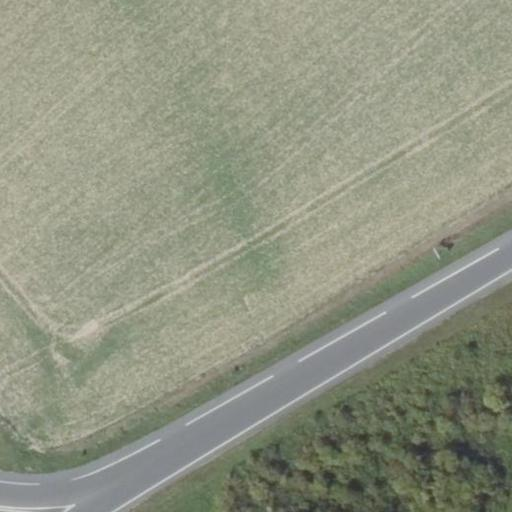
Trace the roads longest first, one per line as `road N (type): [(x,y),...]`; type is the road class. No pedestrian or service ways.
road 1 (trunk): [(511,256),(140,474)]
road 2 (trunk): [(140,474),(38,496),(0,491)]
